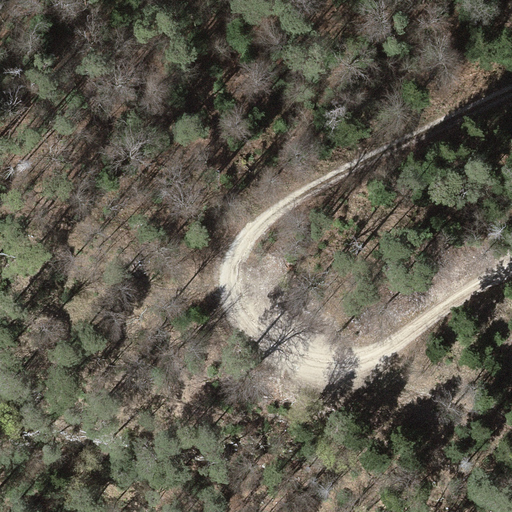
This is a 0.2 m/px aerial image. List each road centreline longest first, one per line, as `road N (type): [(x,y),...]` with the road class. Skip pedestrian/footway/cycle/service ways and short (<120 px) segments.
road 1 (track): [(511,90),(341,172),(276,212),(237,251),(230,275),(244,321),(299,358)]
road 2 (track): [(299,358),(377,353),(511,267)]
